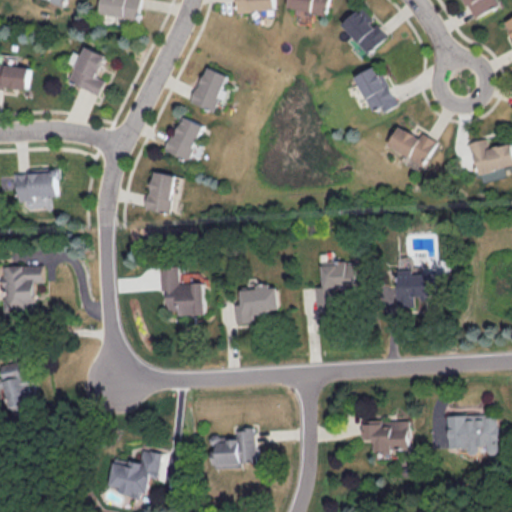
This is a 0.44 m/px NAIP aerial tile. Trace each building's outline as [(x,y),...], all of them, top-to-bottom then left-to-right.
[(142,0),(103,0),(102,12),(124,15),(123,19),(139,21),(142,0)] [(277,0),(238,0),(238,10),(277,9),(277,0)] [(292,0),(291,6),(329,13),(331,0),(292,0)] [(465,0),(473,17),(498,5),(495,0),(465,0)] [(391,33),(363,6),(345,24),(373,51),(391,33)] [(103,92),(108,79),(101,76),(109,52),(87,45),(74,82),(103,92)] [(35,65),(0,61),(0,85),(32,89),(35,65)] [(404,102),(382,63),(359,76),(378,109),(386,105),(389,111),(404,102)] [(232,75),(209,64),(192,99),(215,110),(232,75)] [(207,124),(186,115),(176,138),(172,136),(166,148),(191,159),(207,124)] [(441,139),(427,131),(425,135),(404,125),(394,145),(418,157),(416,160),(428,165),(441,139)] [(474,140),(481,172),(511,164),(511,142),(492,147),(490,137),(474,140)] [(59,194),(58,176),(62,176),(62,168),(17,169),(18,200),(34,199),(34,195),(59,194)] [(483,173),(485,181),(506,175),(504,168),(483,173)] [(172,211),(178,173),(155,170),(149,208),(172,211)] [(318,284),(318,310),(336,310),(336,288),(360,288),(360,260),(324,260),(324,284),(318,284)] [(45,263),(4,265),(5,308),(38,307),(37,281),(46,281),(45,263)] [(205,280),(180,282),(179,263),(161,264),(162,289),(167,289),(168,313),(207,312),(205,280)] [(399,268),(400,307),(416,307),(416,298),(433,297),(433,294),(441,294),(441,272),(415,272),(415,268),(399,268)] [(237,321),(255,321),(255,311),(281,310),(280,283),(258,284),(258,287),(243,288),(243,303),(236,303),(237,321)] [(2,363),(4,378),(5,378),(10,405),(35,401),(29,358),(2,363)] [(448,414),(449,446),(468,445),(468,453),(478,452),(478,445),(487,445),(488,453),(500,452),(499,412),(448,414)] [(410,419),(363,419),(363,438),(375,438),(375,450),(410,450),(410,419)] [(256,461),(255,427),(237,428),(237,433),(211,435),(212,467),(238,466),(238,461),(256,461)] [(112,484),(122,485),(121,492),(142,495),(143,490),(150,491),(152,476),(165,478),(169,451),(145,448),(143,461),(133,459),(133,461),(116,458),(112,484)]
